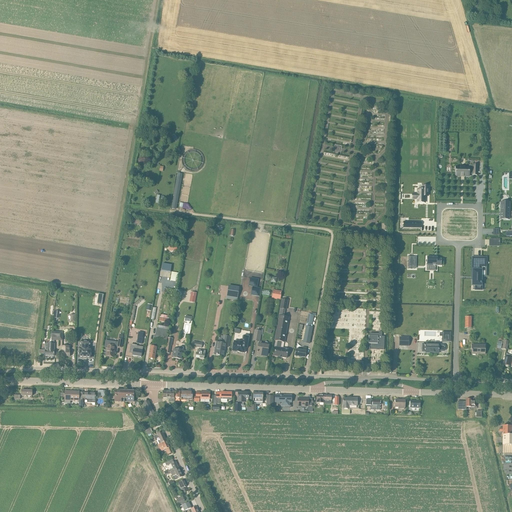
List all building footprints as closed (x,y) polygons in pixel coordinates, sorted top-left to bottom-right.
[(456,167),(455,176),(469,176),(469,174),(473,174),(473,175),(477,175),(477,165),(473,165),(473,169),(469,169),(469,167),(456,167)] [(177,177),(171,209),(175,209),(176,209),(182,177),(177,177)] [(417,194),(415,194),(415,199),(417,199),(417,203),(425,203),(425,196),(428,196),(428,186),(422,186),(422,190),(417,190),(417,194)] [(501,203),(500,219),(509,219),(509,203),(501,203)] [(427,257),(426,272),(437,272),(438,266),(441,266),(441,259),(437,259),(437,257),(427,257)] [(473,270),(473,286),(476,286),(476,289),(480,289),(481,271),(479,271),(479,266),(485,266),(486,258),(481,258),(474,258),(474,271),(473,270)] [(162,263),(161,272),(170,273),(172,265),(162,263)] [(253,287),(251,295),(259,297),(260,289),(257,288),(258,280),(250,278),(249,286),(253,287)] [(229,286),(227,297),(237,298),(239,287),(229,286)] [(271,299),(280,300),(281,291),(273,290),(271,299)] [(135,303),(133,305),(134,307),(143,300),(141,298),(140,298),(139,297),(134,302),(135,303)] [(281,299),(280,309),(285,310),(287,310),(288,301),(281,299)] [(308,314),(306,324),(307,324),(307,326),(310,327),(310,326),(311,324),(312,325),(313,316),(315,316),(316,314),(310,313),(310,314),(308,314)] [(275,348),(274,356),(286,358),(287,353),(289,352),(286,348),(284,349),(281,349),(282,342),(284,343),(289,318),(284,317),(279,316),(274,341),(277,341),(276,348),(275,348)] [(306,326),(303,343),(309,344),(312,327),(310,327),(307,326),(306,326)] [(151,347),(148,359),(154,360),(156,348),(157,343),(166,345),(167,337),(168,335),(168,332),(168,331),(158,329),(157,328),(156,331),(156,332),(155,335),(154,335),(153,343),(154,343),(153,345),(151,344),(151,347)] [(253,341),(259,342),(261,331),(254,330),(253,341)] [(51,340),(54,340),(62,340),(62,332),(51,332),(51,340)] [(369,344),(369,350),(370,347),(370,350),(384,350),(384,337),(381,337),(381,332),(378,332),(378,334),(369,334),(369,336),(368,336),(368,344),(369,344)] [(442,332),(442,341),(450,342),(450,332),(442,332)] [(216,342),(214,355),(223,356),(225,347),(228,347),(230,337),(225,336),(224,344),(216,342)] [(232,351),(233,351),(233,352),(237,353),(237,352),(244,353),(245,348),(247,349),(249,337),(243,336),(243,337),(242,337),(242,340),(243,340),(242,343),(234,341),(232,351)] [(170,354),(171,346),(172,346),(173,339),(168,338),(166,345),(165,353),(170,354)] [(399,338),(399,346),(408,346),(409,338),(399,338)] [(45,354),(45,356),(54,357),(54,344),(54,340),(51,340),(51,344),(45,344),(45,350),(45,351),(45,353),(45,354)] [(105,340),(104,348),(107,348),(105,356),(113,357),(115,347),(117,347),(118,342),(116,342),(105,340)] [(89,342),(81,342),(81,346),(81,349),(79,349),(78,357),(91,358),(91,349),(89,349),(89,342)] [(422,352),(425,352),(425,353),(439,353),(439,352),(444,352),(446,350),(446,347),(444,345),(439,345),(439,344),(425,344),(422,344),(422,352)] [(129,351),(131,352),(131,353),(132,353),(132,355),(141,357),(142,348),(136,347),(136,346),(133,345),(130,345),(129,351)] [(258,345),(256,356),(266,357),(268,346),(258,345)] [(471,345),(471,354),(485,355),(485,345),(471,345)] [(62,346),(61,357),(69,357),(70,347),(62,346)] [(173,349),(172,358),(176,359),(175,360),(178,361),(178,359),(182,360),(183,351),(182,351),(183,349),(183,348),(182,347),(181,347),(180,347),(179,348),(178,349),(178,350),(173,349)] [(296,350),(295,356),(305,358),(306,348),(302,347),(302,351),(296,350)] [(197,349),(196,358),(204,359),(205,351),(197,349)] [(65,391),(64,403),(70,404),(70,401),(78,401),(79,392),(65,391)] [(114,402),(124,402),(124,391),(115,391),(114,402)] [(124,391),(124,402),(133,403),(133,391),(124,391)] [(163,391),(163,398),(169,398),(169,402),(174,403),(174,398),(173,398),(174,391),(163,391)] [(192,392),(181,392),(181,400),(186,400),(186,398),(189,399),(189,400),(191,400),(192,400),(192,392)] [(195,392),(195,397),(199,397),(200,397),(200,400),(209,400),(209,398),(210,392),(200,392),(195,392)] [(213,399),(213,405),(216,405),(216,404),(220,404),(220,399),(227,399),(227,400),(230,400),(230,399),(231,399),(231,392),(229,392),(216,392),(216,396),(213,396),(213,399)] [(237,403),(244,403),(248,403),(248,393),(238,392),(237,403)] [(82,393),(82,399),(85,399),(85,400),(87,400),(87,403),(95,403),(95,399),(96,393),(82,393)] [(256,411),(256,403),(262,403),(263,393),(253,393),(252,402),(251,402),(251,411),(256,411)] [(291,403),(291,396),(275,395),(275,402),(282,403),(282,406),(289,406),(289,403),(291,403)] [(324,404),(324,401),(324,395),(316,395),(316,403),(324,404)] [(297,403),(297,407),(302,407),(301,410),(301,412),(307,412),(308,411),(308,407),(308,399),(298,398),(297,403)] [(342,405),(342,410),(349,410),(349,409),(358,409),(359,406),(357,406),(357,398),(349,398),(349,399),(343,398),(342,405)] [(366,405),(371,406),(371,410),(377,411),(377,406),(380,406),(380,400),(372,400),(372,403),(371,403),(371,400),(366,399),(366,405)] [(466,410),(466,407),(475,408),(475,401),(471,401),(472,400),(466,399),(465,402),(457,402),(457,410),(466,410)] [(395,400),(395,408),(398,408),(398,409),(404,410),(404,408),(405,408),(405,400),(395,400)] [(502,454),(511,453),(511,435),(511,426),(502,426),(502,428),(499,428),(499,432),(502,432),(502,454)] [(157,435),(153,436),(156,441),(157,440),(159,444),(161,443),(165,441),(166,441),(162,432),(157,435)] [(159,444),(157,445),(160,452),(161,451),(165,450),(167,455),(172,453),(169,448),(166,441),(165,441),(161,443),(159,444)] [(172,460),(166,463),(167,466),(171,464),(173,469),(169,470),(169,471),(170,473),(179,469),(175,461),(173,462),(172,460)] [(170,473),(172,477),(174,480),(177,479),(182,477),(179,469),(170,473)] [(177,483),(181,491),(182,490),(183,493),(188,491),(186,487),(187,487),(184,480),(177,483)] [(184,511),(191,508),(188,502),(182,505),(184,511)]
